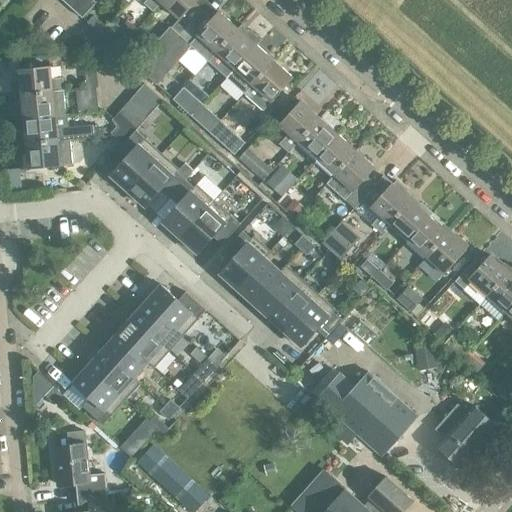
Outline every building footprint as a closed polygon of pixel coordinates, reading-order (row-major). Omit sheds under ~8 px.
[(63,0),(83,18),(97,2),(95,0),(63,0)] [(163,0),(147,0),(144,3),(154,12),(162,2),(163,0)] [(197,0),(163,0),(162,2),(180,19),(197,0)] [(220,11),(197,37),(190,44),(192,46),(209,61),(239,28),(220,11)] [(87,22),(100,33),(107,26),(94,15),(87,22)] [(100,33),(119,50),(138,29),(128,20),(122,27),(114,20),(107,27),(107,26),(100,33)] [(171,26),(136,65),(146,75),(182,36),(171,26)] [(257,44),(239,28),(209,61),(227,77),(235,68),(257,44)] [(182,36),(146,75),(158,85),(192,46),(190,44),(182,36)] [(275,60),(257,44),(235,68),(227,77),(245,93),(275,60)] [(293,77),(275,60),(245,93),(264,110),(293,77)] [(19,70),(22,95),(54,91),(65,90),(63,77),(53,78),(52,66),(19,70)] [(97,86),(95,70),(85,71),(87,87),(97,86)] [(145,83),(137,92),(156,108),(164,99),(145,83)] [(97,86),(87,87),(89,106),(98,105),(97,86)] [(184,87),(174,99),(192,116),(203,104),(184,87)] [(54,91),(22,95),(24,119),(56,115),(54,91)] [(156,108),(137,92),(129,100),(148,117),(156,108)] [(129,100),(122,109),(140,125),(148,117),(129,100)] [(280,125),(289,133),(279,144),(290,152),(299,142),(320,117),(302,101),(280,125)] [(192,116),(210,132),(221,120),(203,104),(192,116)] [(122,109),(114,118),(122,126),(132,134),(140,125),(122,109)] [(56,115),(24,119),(27,143),(71,139),(72,138),(71,125),(58,127),(56,115)] [(339,134),(320,117),(299,142),(317,158),(339,134)] [(221,120),(210,132),(236,155),(246,143),(221,120)] [(114,135),(113,135),(123,144),(132,134),(122,126),(114,135)] [(163,154),(137,130),(118,151),(127,158),(113,174),(112,173),(111,174),(129,191),(163,154)] [(357,150),(339,134),(317,158),(335,174),(357,150)] [(71,139),(27,143),(29,168),(73,164),(71,139)] [(264,180),(273,171),(248,149),(239,158),(264,180)] [(375,167),(357,150),(335,174),(353,191),(345,199),(355,208),(376,184),(367,176),(375,167)] [(163,154),(129,191),(148,207),(148,206),(162,190),(170,198),(186,180),(178,172),(180,169),(163,154)] [(12,185),(22,185),(21,166),(11,167),(12,185)] [(282,196),(289,189),(276,178),(270,185),(282,196)] [(195,187),(186,180),(170,198),(179,205),(165,221),(164,220),(163,221),(182,237),(215,200),(197,185),(195,187)] [(390,224),(412,199),(405,194),(408,190),(397,180),(394,184),(393,183),(372,207),(381,215),(372,225),(382,233),(390,224)] [(408,240),(430,216),(433,213),(422,203),(419,206),(412,199),(390,224),(408,240)] [(241,224),(215,200),(182,237),(200,254),(201,253),(200,252),(214,237),(223,244),(241,224)] [(448,232),(430,216),(408,240),(426,256),(448,232)] [(324,242),(342,258),(358,240),(340,224),(324,242)] [(272,251),(254,236),(252,239),(243,231),(227,249),(236,257),(222,272),(221,272),(238,288),(265,258),(272,251)] [(467,249),(448,232),(426,256),(445,273),(467,249)] [(373,252),(361,267),(373,278),(381,270),(387,264),(373,252)] [(474,261),(456,281),(465,289),(472,281),(488,295),(510,271),(491,254),(480,267),(474,261)] [(265,258),(238,288),(254,302),(280,272),(265,258)] [(340,259),(332,268),(337,273),(346,264),(340,259)] [(303,280),(287,265),(254,302),(270,317),(303,280)] [(394,283),(381,270),(373,278),(387,290),(394,283)] [(511,273),(510,271),(488,295),(506,312),(511,305),(511,273)] [(361,279),(353,288),(362,297),(370,287),(361,279)] [(303,280),(270,317),(286,331),(319,294),(303,280)] [(163,285),(147,302),(185,335),(207,310),(186,292),(179,300),(163,286),(164,286),(163,285)] [(404,291),(397,299),(412,313),(419,304),(404,291)] [(336,309),(319,294),(286,331),(303,346),(318,330),(326,337),(342,320),(333,312),(336,309)] [(147,302),(133,318),(170,352),(185,335),(147,302)] [(133,318),(119,334),(156,368),(170,352),(133,318)] [(455,333),(446,325),(437,334),(446,343),(455,333)] [(119,334),(104,350),(141,384),(142,383),(135,377),(148,362),(155,368),(156,368),(119,334)] [(471,351),(459,341),(453,348),(464,359),(471,351)] [(437,346),(415,347),(417,369),(438,367),(437,346)] [(181,385),(191,394),(226,356),(216,347),(181,385)] [(104,350),(90,366),(127,400),(141,384),(104,350)] [(471,351),(464,359),(478,372),(485,364),(471,351)] [(127,400),(90,366),(75,383),(91,398),(84,406),(104,425),(127,400)] [(384,455),(419,415),(369,371),(356,386),(341,373),(319,397),(384,455)] [(35,406),(54,387),(38,372),(33,377),(35,406)] [(64,395),(55,387),(48,394),(57,402),(64,395)] [(171,416),(181,405),(172,397),(162,408),(171,416)] [(461,467),(498,426),(475,405),(467,412),(459,404),(437,428),(446,436),(438,446),(461,467)] [(154,411),(123,444),(134,455),(165,422),(154,411)] [(77,483),(79,497),(108,494),(106,472),(90,474),(87,443),(57,446),(61,484),(77,483)] [(194,511),(210,494),(155,444),(139,461),(194,511)] [(275,462),(264,465),(267,476),(278,474),(275,462)] [(291,505),(298,511),(373,511),(365,505),(346,487),(346,488),(324,468),(291,505)] [(368,496),(371,498),(365,505),(373,511),(404,511),(414,501),(387,475),(368,496)] [(108,494),(79,497),(80,511),(79,511),(116,511),(116,510),(110,510),(108,494)]
